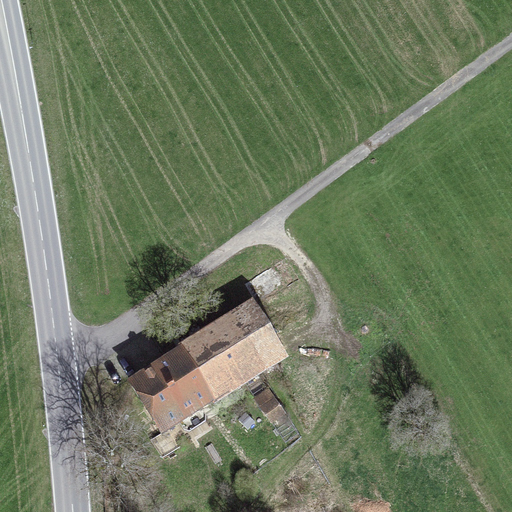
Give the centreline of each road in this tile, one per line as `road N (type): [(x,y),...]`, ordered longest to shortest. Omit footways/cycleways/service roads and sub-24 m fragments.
road 1 (track): [(60,362),(511,43)]
road 2 (primary): [(71,511),(60,362),(0,10)]
road 3 (track): [(250,228),(297,254),(323,286),(315,335),(293,353)]
